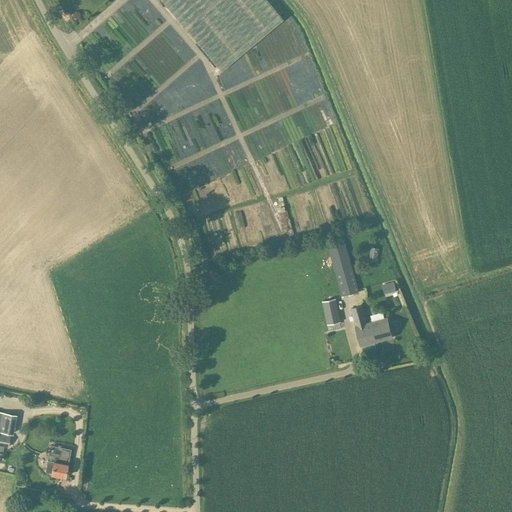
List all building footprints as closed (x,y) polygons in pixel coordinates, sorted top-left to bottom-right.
[(283,19),(266,0),(161,0),(221,71),(283,19)] [(356,281),(353,270),(345,240),(327,245),(343,297),(360,292),(356,281)] [(372,247),(369,261),(376,262),(379,248),(372,247)] [(398,294),(395,280),(383,282),(386,296),(398,294)] [(341,321),(336,298),(323,301),(328,324),(341,321)] [(371,321),(368,322),(363,305),(350,308),(356,326),(361,346),(377,342),(371,321)] [(395,321),(389,323),(387,317),(371,321),(377,342),(393,338),(391,332),(398,330),(395,321)] [(2,412),(0,422),(0,431),(10,434),(14,414),(2,412)] [(10,436),(0,434),(0,444),(8,446),(10,436)] [(64,477),(67,463),(67,464),(69,458),(48,454),(47,461),(54,462),(51,475),(64,477)]
